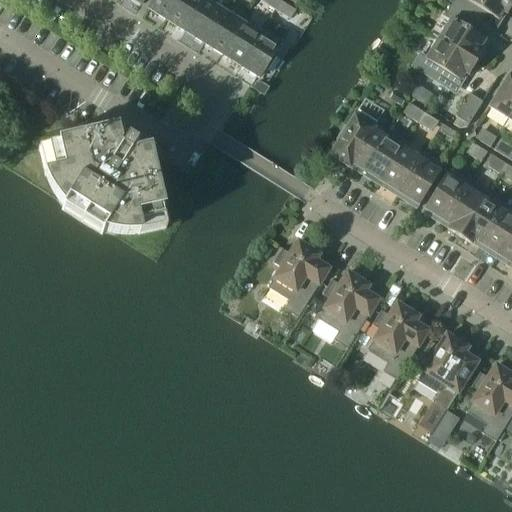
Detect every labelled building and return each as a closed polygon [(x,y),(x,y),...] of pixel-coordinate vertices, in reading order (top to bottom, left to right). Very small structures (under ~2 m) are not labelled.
[(179,0),(153,0),(147,10),(166,22),(179,0)] [(204,2),(201,0),(179,0),(166,22),(184,34),(204,2)] [(280,3),(275,0),(264,0),(262,4),(274,12),(280,3)] [(511,4),(511,2),(507,0),(453,0),(450,7),(490,32),(502,14),(505,16),(511,4)] [(223,13),(204,2),(184,34),(203,45),(223,13)] [(274,12),(287,19),(292,11),(280,3),(274,12)] [(450,7),(442,18),(449,22),(437,41),(475,65),(482,52),(479,50),(490,32),(450,7)] [(241,25),(223,13),(203,45),(221,57),(241,25)] [(262,32),(261,31),(258,36),(241,25),(221,57),(239,68),(262,32)] [(281,44),(262,32),(239,68),(258,80),(264,71),(266,72),(275,59),(272,57),(281,44)] [(475,65),(437,41),(425,60),(419,56),(411,68),(452,94),(463,75),(467,77),(475,65)] [(511,111),(511,80),(507,78),(488,109),(506,121),(511,111)] [(393,93),(389,100),(401,108),(405,100),(393,93)] [(468,95),(454,118),(467,126),(481,104),(468,95)] [(422,114),(410,107),(404,116),(416,124),(422,114)] [(384,130),(356,113),(346,130),(344,128),(334,144),(336,145),(328,157),(348,169),(351,165),(359,170),(384,130)] [(428,132),(434,122),(422,114),(416,124),(428,132)] [(446,143),(452,133),(441,126),(435,135),(446,143)] [(405,143),(384,130),(359,170),(368,176),(366,179),(378,186),(405,143)] [(477,141),(489,149),(495,139),(483,132),(477,141)] [(161,230),(162,231),(164,231),(147,154),(114,134),(65,145),(37,151),(38,154),(40,153),(42,168),(47,183),(54,196),(64,208),(75,218),(88,226),(102,232),(117,235),(132,236),(147,234),(161,230)] [(423,154),(422,154),(418,160),(401,150),(405,143),(378,186),(389,194),(391,191),(398,195),(423,154)] [(511,152),(511,149),(501,143),(495,153),(507,160),(511,152)] [(468,156),(480,164),(486,154),(474,147),(468,156)] [(442,166),(423,154),(398,195),(404,199),(402,202),(415,210),(442,166)] [(504,166),(492,158),(486,168),(498,175),(504,166)] [(498,175),(510,183),(511,179),(511,170),(504,166),(498,175)] [(468,183),(449,171),(422,214),(434,222),(436,219),(442,223),(468,183)] [(486,194),(468,183),(442,223),(449,227),(446,231),(458,238),(486,194)] [(504,205),(486,194),(458,238),(470,246),(473,242),(479,246),(504,205)] [(511,233),(511,218),(501,212),(505,206),(504,205),(479,246),(485,250),(483,253),(495,260),(511,233)] [(511,233),(495,260),(507,268),(509,265),(511,266),(511,233)] [(287,303),(282,311),(297,320),(327,271),(314,263),(318,257),(296,243),(288,255),(281,250),(272,265),(280,270),(267,290),(287,303)] [(337,334),(332,342),(346,351),(377,302),(364,294),(367,288),(346,274),(338,286),(330,281),(321,296),(329,301),(316,321),(337,334)] [(305,311),(315,317),(322,305),(312,299),(305,311)] [(387,365),(381,373),(396,382),(426,333),(413,325),(417,319),(395,305),(388,317),(380,312),(371,327),(379,332),(366,352),(387,365)] [(436,396),(431,404),(445,413),(476,364),(463,356),(466,350),(445,336),(437,348),(429,343),(420,358),(428,363),(416,383),(436,396)] [(485,426),(480,435),(495,444),(505,427),(509,420),(511,415),(511,386),(511,378),(494,367),(486,379),(478,374),(470,388),(477,393),(465,414),(485,426)]
